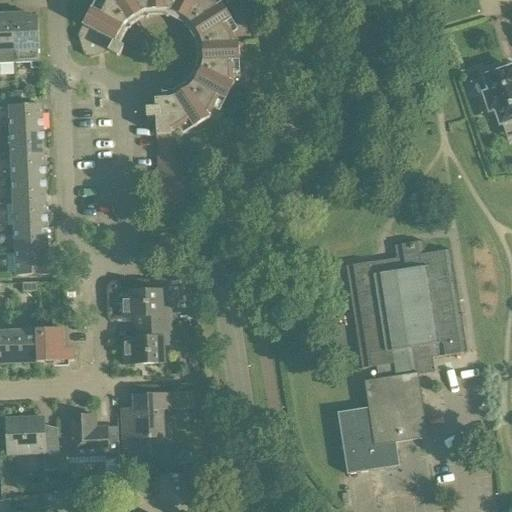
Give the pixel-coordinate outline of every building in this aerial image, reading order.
[(156,126),(159,187),(161,218),(188,216),(186,163),(172,164),(171,136),(171,133),(189,122),(193,129),(210,119),(208,116),(218,98),(225,102),(234,85),(232,84),(231,63),(239,62),(238,43),(236,43),(224,26),(231,21),(221,5),(219,6),(206,0),(106,0),(99,14),(91,10),(82,28),(114,43),(108,54),(110,53),(119,58),(124,48),(120,46),(118,45),(115,44),(123,27),(127,23),(142,13),(147,12),(166,11),(171,12),(187,21),(191,25),(201,40),(202,45),(203,63),(202,69),(193,85),(190,89),(174,99),(169,100),(167,100),(163,101),(163,93),(162,93),(162,100),(149,101),(149,110),(146,110),(147,126),(156,126)] [(17,20),(13,20),(15,64),(31,64),(31,70),(39,69),(39,51),(38,19),(27,19),(27,15),(17,15),(17,20)] [(0,65),(15,64),(13,20),(9,20),(9,16),(0,16),(0,65)] [(114,43),(82,28),(78,37),(81,47),(84,56),(90,59),(99,57),(105,55),(108,54),(114,43)] [(505,64),(488,70),(490,76),(484,78),(490,93),(484,95),(490,112),(495,110),(501,125),(502,125),(505,133),(511,130),(511,68),(507,70),(505,64)] [(10,133),(43,131),(42,107),(9,108),(10,133)] [(43,131),(10,133),(11,157),(44,155),(43,131)] [(45,179),(44,155),(11,157),(12,181),(45,179)] [(46,204),(45,179),(12,181),(13,205),(46,204)] [(46,204),(13,205),(14,229),(47,228),(46,204)] [(48,252),(47,228),(14,229),(15,253),(48,252)] [(420,367),(433,365),(432,358),(467,353),(451,251),(426,254),(424,242),(395,246),(397,259),(347,267),(362,369),(377,367),(379,380),(364,382),(369,409),(375,447),(397,443),(429,438),(418,370),(420,367)] [(48,252),(15,253),(16,278),(49,276),(48,252)] [(23,293),(37,293),(36,284),(23,285),(23,293)] [(137,330),(171,329),(170,311),(162,311),(162,293),(123,294),(124,320),(136,319),(137,330)] [(53,331),(63,331),(62,310),(53,310),(53,331)] [(171,329),(137,330),(137,341),(125,341),(126,366),(164,365),(164,347),(172,346),(171,329)] [(53,331),(38,332),(39,364),(74,363),(74,352),(64,352),(63,331),(53,331)] [(39,364),(38,332),(14,333),(15,365),(39,364)] [(14,333),(0,333),(0,366),(15,365),(14,333)] [(135,427),(123,427),(124,454),(148,453),(148,440),(164,439),(162,411),(191,410),(191,395),(134,398),(135,427)] [(375,447),(369,409),(338,414),(348,476),(400,467),(397,443),(375,447)] [(118,429),(107,429),(96,429),(96,418),(68,419),(70,459),(105,457),(106,479),(120,478),(118,429)] [(44,472),(59,472),(58,430),(57,430),(57,436),(44,436),(43,420),(7,421),(9,455),(44,454),(44,472)]
